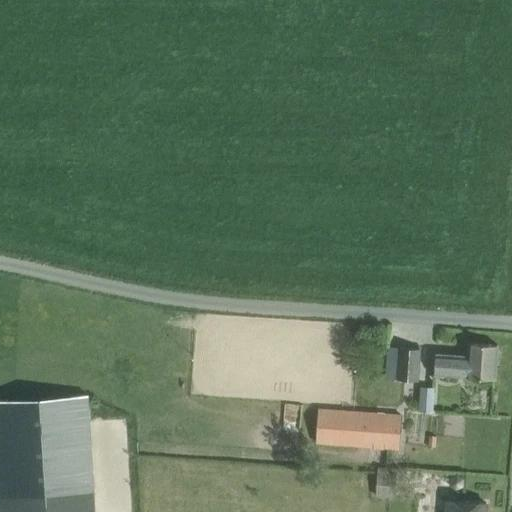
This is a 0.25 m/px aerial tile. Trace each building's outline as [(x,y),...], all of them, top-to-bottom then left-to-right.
[(434,374),(495,378),(498,345),(469,343),(468,356),(436,354),(434,374)] [(398,379),(418,381),(419,369),(420,349),(388,347),(386,378),(398,379)] [(420,411),(433,412),(435,387),(422,386),(420,411)] [(88,395),(0,400),(0,511),(96,511),(95,493),(93,468),(93,466),(88,395)] [(316,442),(400,448),(402,416),(318,410),(316,442)] [(445,511),(485,511),(487,503),(447,500),(445,511)]
